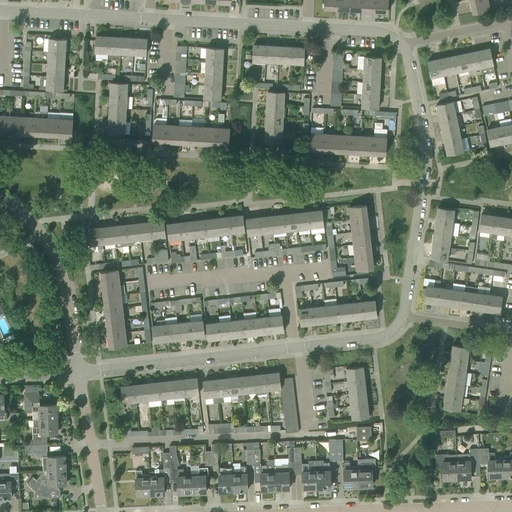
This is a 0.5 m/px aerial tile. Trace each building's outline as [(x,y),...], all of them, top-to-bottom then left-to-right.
[(337,9),(337,0),(324,0),(324,9),(337,9)] [(337,0),(337,9),(349,10),(349,0),(337,0)] [(362,11),(362,0),(349,0),(349,10),(362,11)] [(374,12),(375,0),(362,0),(362,11),(374,12)] [(387,0),(375,0),(374,12),(387,12),(387,0)] [(490,9),(487,0),(472,0),(470,1),(473,13),(490,9)] [(108,53),(109,36),(96,35),(95,52),(108,53)] [(120,54),(121,37),(109,36),(108,53),(120,54)] [(133,54),(134,37),(121,37),(120,54),(133,54)] [(146,55),(147,38),(134,37),(133,54),(146,55)] [(66,39),(52,38),(49,38),(48,51),(65,52),(66,39)] [(265,62),(266,45),(254,44),(252,61),(265,62)] [(278,63),(279,46),(266,45),(265,62),(278,63)] [(291,63),(291,46),(279,46),(278,63),(291,63)] [(303,64),(304,47),(291,46),(291,63),(303,64)] [(206,47),(206,57),(206,60),(223,61),(223,48),(206,47)] [(493,65),(490,48),(477,51),(480,67),(493,65)] [(65,65),(65,52),(48,51),(48,64),(65,65)] [(480,67),(477,51),(465,53),(468,70),(480,67)] [(343,60),(343,52),(333,52),(333,59),(343,60)] [(468,70),(465,53),(452,56),(456,72),(468,70)] [(363,69),(380,70),(381,57),(364,56),(364,60),(363,69)] [(456,72),(452,56),(440,58),(443,75),(456,72)] [(443,75),(440,58),(427,61),(431,78),(443,75)] [(222,74),(223,61),(206,60),(205,73),(222,74)] [(64,77),(65,65),(48,64),(47,76),(64,77)] [(380,83),(380,70),(363,69),(363,82),(380,83)] [(221,86),(222,74),(205,73),(204,85),(221,86)] [(63,90),(64,77),(47,76),(46,89),(63,90)] [(127,96),(128,83),(111,82),(110,95),(127,96)] [(379,95),(380,83),(363,82),(362,94),(379,95)] [(221,99),(221,86),(204,85),(204,98),(221,99)] [(284,105),(284,92),(267,91),(267,104),(284,105)] [(378,108),(379,95),(362,94),(361,107),(378,108)] [(126,109),(127,96),(110,95),(109,108),(126,109)] [(453,101),(446,103),(436,105),(439,117),(456,114),(453,101)] [(283,117),(284,105),(267,104),(266,116),(283,117)] [(125,121),(126,109),(109,108),(108,120),(125,121)] [(46,135),(47,118),(48,112),(35,111),(35,117),(34,136),(38,136),(39,134),(46,135)] [(8,134),(9,115),(0,114),(0,132),(4,133),(4,134),(8,134)] [(458,126),(456,114),(439,117),(441,130),(458,126)] [(21,133),(22,116),(9,115),(8,134),(13,135),(13,133),(21,133)] [(34,136),(35,117),(22,116),(21,133),(29,134),(29,135),(34,136)] [(282,130),(283,117),(266,116),(265,129),(282,130)] [(59,137),(60,118),(47,118),(46,135),(54,135),(54,137),(59,137)] [(73,119),(63,118),(60,118),(59,137),(63,137),(64,136),(72,137),(73,119)] [(125,134),(125,124),(125,121),(108,120),(108,133),(125,134)] [(216,146),(217,123),(211,122),(211,127),(204,127),(203,144),(211,144),(211,146),(216,146)] [(229,146),(230,128),(222,128),(223,123),(217,123),(216,146),(220,146),(220,145),(229,146)] [(166,124),(154,124),(153,141),(161,141),(161,143),(165,143),(166,124)] [(178,142),(179,125),(166,124),(165,143),(170,143),(170,142),(178,142)] [(511,141),(511,126),(511,124),(499,126),(503,143),(511,141)] [(190,145),(192,126),(179,125),(178,142),(186,143),(186,144),(190,145)] [(203,144),(204,127),(192,126),(190,145),(195,145),(195,143),(203,144)] [(461,138),(458,126),(441,130),(444,142),(461,138)] [(503,143),(499,126),(487,129),(490,146),(503,143)] [(282,143),(282,133),(282,130),(265,129),(265,142),(282,143)] [(322,152),(323,133),(310,133),(309,150),(317,151),(317,152),(322,152)] [(335,151),(336,134),(323,133),(322,152),(327,152),(327,151),(335,151)] [(347,154),(348,135),(336,134),(335,151),(343,152),(343,153),(347,154)] [(360,153),(361,135),(348,135),(347,154),(352,154),(352,152),(360,153)] [(373,155),(374,136),(361,135),(360,153),(368,153),(368,155),(373,155)] [(386,137),(376,136),(374,136),(373,155),(377,155),(377,154),(385,155),(386,137)] [(463,151),(461,141),(461,138),(444,142),(447,155),(463,151)] [(366,205),(350,206),(349,207),(350,219),(368,217),(366,205)] [(452,222),(454,210),(437,207),(436,220),(452,222)] [(324,226),(322,209),(309,211),(311,228),(324,226)] [(311,228),(309,211),(296,212),(298,229),(311,228)] [(298,229),(296,212),(284,214),(286,231),(286,236),(292,235),(292,230),(298,229)] [(492,232),(494,215),(481,213),(479,230),(492,232)] [(286,231),(284,214),(271,215),(273,232),(286,231)] [(244,231),(243,215),(230,216),(232,233),(244,231)] [(273,232),(271,215),(259,217),(261,234),(273,232)] [(504,234),(507,217),(494,215),(492,232),(491,238),(497,239),(498,233),(504,234)] [(232,233),(230,216),(217,217),(219,234),(232,233)] [(219,234),(217,217),(205,219),(207,236),(219,234)] [(261,234),(259,217),(246,218),(248,235),(261,234)] [(369,230),(368,217),(350,219),(352,232),(369,230)] [(207,236),(205,219),(192,220),(194,237),(207,236)] [(165,237),(163,220),(151,221),(153,238),(165,237)] [(194,237),(192,220),(180,222),(182,239),(194,237)] [(451,235),(452,222),(436,220),(434,232),(451,235)] [(153,238),(151,221),(138,223),(140,239),(153,238)] [(182,239),(180,222),(167,223),(169,240),(182,239)] [(138,223),(126,224),(128,245),(133,245),(137,244),(141,244),(140,239),(138,223)] [(126,224),(113,225),(115,242),(119,242),(122,241),(123,246),(128,245),(126,224)] [(113,225),(101,227),(103,244),(115,242),(113,225)] [(332,226),(327,226),(328,235),(333,234),(332,234),(337,233),(336,229),(332,230),(332,226)] [(103,244),(101,227),(88,228),(90,245),(97,244),(97,249),(103,248),(103,244)] [(371,242),(369,230),(352,232),(353,244),(371,242)] [(449,247),(451,235),(434,232),(432,245),(449,247)] [(372,255),(371,242),(353,244),(355,257),(372,255)] [(238,250),(234,250),(234,255),(247,254),(246,243),(237,244),(238,250)] [(190,255),(184,256),(184,261),(197,260),(195,245),(189,246),(190,255)] [(455,248),(449,247),(432,245),(430,258),(447,260),(448,253),(455,254),(455,248)] [(154,251),(155,257),(155,262),(168,261),(167,250),(154,251)] [(184,261),(184,256),(181,256),(181,253),(176,254),(176,251),(171,252),(172,263),(184,261)] [(373,268),(372,255),(355,257),(356,270),(373,268)] [(118,269),(111,270),(101,271),(101,279),(100,280),(101,284),(120,282),(118,269)] [(437,304),(439,287),(440,280),(435,279),(434,286),(427,285),(424,302),(437,304)] [(121,295),(120,282),(101,284),(101,289),(103,289),(104,297),(121,295)] [(464,290),(462,307),(474,309),(477,292),(478,287),(465,285),(464,290)] [(449,306),(452,289),(439,287),(437,304),(449,306)] [(452,289),(449,306),(450,306),(462,307),(464,290),(452,289)] [(477,292),(474,309),(487,311),(489,294),(477,292)] [(500,313),(501,303),(502,296),(490,294),(489,294),(487,311),(500,313)] [(122,307),(121,295),(104,297),(105,305),(103,305),(104,309),(122,307)] [(377,316),(375,300),(362,301),(364,318),(377,316)] [(364,318),(362,301),(349,303),(351,319),(364,318)] [(351,319),(349,303),(337,304),(339,321),(351,319)] [(339,321),(337,304),(324,305),(326,322),(339,321)] [(326,322),(324,305),(312,307),(314,324),(326,322)] [(124,320),(122,307),(104,309),(104,314),(106,314),(107,322),(124,320)] [(314,324),(312,307),(299,308),(301,325),(314,324)] [(284,331),(282,321),(282,314),(269,316),(271,333),(284,331)] [(271,333),(269,316),(256,317),(258,334),(271,333)] [(258,334),(256,317),(244,319),(246,336),(258,334)] [(165,324),(165,319),(159,320),(159,324),(152,325),(154,342),(167,341),(165,324)] [(205,336),(203,326),(203,319),(190,321),(192,338),(205,336)] [(246,336),(244,319),(231,320),(233,337),(246,336)] [(125,332),(124,320),(107,322),(107,330),(106,330),(107,334),(125,332)] [(233,337),(231,320),(219,322),(221,338),(233,337)] [(192,338),(190,321),(177,322),(179,339),(192,338)] [(177,322),(165,324),(167,341),(179,339),(177,322)] [(221,338),(219,322),(206,323),(208,340),(221,338)] [(127,345),(126,335),(125,332),(107,334),(107,339),(108,339),(109,347),(127,345)] [(467,360),(469,347),(452,345),(450,357),(467,360)] [(465,372),(467,360),(450,357),(449,370),(465,372)] [(488,375),(490,363),(485,362),(479,361),(477,374),(488,375)] [(363,366),(346,368),(348,381),(364,379),(363,366)] [(334,378),(333,369),(324,370),(324,375),(325,383),(330,383),(330,379),(334,378)] [(464,385),(465,373),(465,372),(449,370),(447,382),(464,385)] [(280,385),(280,379),(279,372),(266,373),(268,390),(269,396),(281,394),(281,391),(280,385)] [(268,390),(266,373),(253,374),(255,391),(256,391),(256,397),(269,396),(268,390)] [(255,391),(253,374),(241,376),(244,399),(249,399),(248,392),(255,391)] [(244,399),(241,376),(228,377),(230,394),(237,393),(238,400),(244,399)] [(199,394),(198,387),(197,377),(184,378),(186,395),(186,399),(192,398),(191,395),(199,394)] [(230,394),(228,377),(216,379),(219,402),(224,402),(223,395),(230,394)] [(186,395),(184,378),(171,380),(173,397),(186,395)] [(219,402),(216,379),(203,380),(205,397),(212,396),(213,403),(219,402)] [(366,391),(364,379),(348,381),(349,393),(366,391)] [(173,397),(171,380),(159,381),(161,398),(161,403),(167,402),(166,398),(173,397)] [(161,398),(159,381),(146,383),(148,400),(161,398)] [(462,397),(464,385),(447,382),(445,395),(462,397)] [(148,400),(146,383),(134,384),(136,401),(148,400)] [(136,401),(134,384),(121,386),(123,403),(130,402),(131,407),(137,407),(136,401)] [(24,393),(25,399),(25,402),(25,406),(31,406),(31,412),(33,411),(33,419),(57,418),(56,404),(39,405),(38,388),(25,388),(26,393),(24,393)] [(367,404),(366,391),(349,393),(351,406),(367,404)] [(332,395),(327,396),(327,400),(328,408),(333,408),(338,407),(337,406),(337,403),(332,403),(332,399),(332,395)] [(470,398),(462,397),(445,395),(443,408),(460,410),(461,403),(468,404),(470,398)] [(369,417),(367,404),(351,406),(352,419),(369,417)] [(18,412),(10,412),(11,420),(18,420),(18,412)] [(57,432),(57,418),(33,419),(33,427),(32,427),(32,433),(33,433),(33,440),(28,440),(25,443),(25,445),(47,444),(47,438),(42,438),(42,432),(57,432)] [(221,427),(221,423),(208,424),(209,428),(209,433),(221,432),(221,427)] [(230,432),(229,423),(221,423),(221,427),(221,432),(230,432)] [(371,440),(371,433),(371,426),(356,427),(357,440),(371,440)] [(47,451),(47,444),(25,445),(25,453),(34,453),(37,457),(43,457),(43,470),(65,469),(65,456),(47,456),(47,451)] [(172,445),(170,446),(170,451),(170,466),(171,479),(177,478),(177,480),(177,481),(178,483),(178,493),(192,493),(191,475),(184,475),(183,468),(177,468),(177,466),(177,465),(180,464),(176,455),(176,451),(176,445),(172,445)] [(259,448),(253,448),(254,463),(254,482),(261,482),(261,490),(275,489),(275,480),(274,467),(267,468),(267,463),(261,463),(261,461),(260,461),(259,448)] [(456,458),(457,478),(470,478),(470,467),(479,467),(479,463),(479,448),(475,448),(469,449),(469,453),(463,453),(456,454),(456,458)] [(502,459),(495,460),(494,452),(488,452),(488,448),(479,448),(479,463),(488,463),(489,477),(503,476),(502,459)] [(511,451),(509,451),(510,456),(502,456),(502,459),(503,476),(511,476),(511,451)] [(456,458),(456,454),(448,455),(448,454),(436,454),(436,464),(442,463),(443,479),(457,478),(456,458)] [(365,458),(357,459),(358,466),(358,486),(372,485),(372,469),(376,469),(375,458),(365,458)] [(289,480),(288,462),(282,462),(282,463),(274,463),(274,467),(275,480),(275,489),(289,489),(289,480)] [(324,468),(316,468),(317,488),(331,487),(329,462),(324,463),(324,468)] [(358,486),(358,466),(350,466),(350,462),(344,462),(345,487),(358,486)] [(317,488),(316,468),(309,468),(309,463),(302,464),(303,488),(317,488)] [(241,471),(233,471),(233,491),(247,490),(246,465),(240,466),(241,471)] [(233,491),(233,471),(232,467),(226,467),(226,466),(219,467),(220,492),(233,491)] [(191,472),(191,475),(192,493),(206,492),(205,475),(208,475),(208,467),(199,467),(199,472),(191,472)] [(66,483),(66,480),(65,469),(43,470),(40,470),(41,475),(36,480),(33,477),(27,483),(35,491),(35,498),(45,497),(49,496),(49,497),(60,497),(60,490),(58,488),(51,488),(51,484),(66,483)] [(164,494),(163,480),(163,469),(157,469),(157,471),(149,472),(149,474),(150,480),(150,494),(164,494)] [(150,494),(150,480),(149,474),(142,475),(142,470),(135,470),(136,495),(150,494)] [(19,486),(19,482),(18,473),(0,473),(0,498),(11,498),(11,486),(19,486)]
